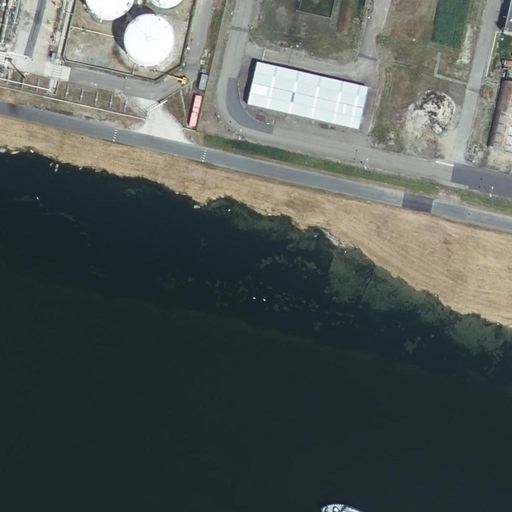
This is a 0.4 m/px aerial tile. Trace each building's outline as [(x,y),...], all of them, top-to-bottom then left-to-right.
[(133,0),(83,0),(83,2),(84,6),(85,9),(86,11),(88,14),(90,17),(92,19),(95,21),(97,22),(100,23),(103,24),(106,25),(110,25),(113,24),(116,24),(119,22),(122,21),(124,19),(126,17),(128,15),(130,12),(132,9),(133,6),(133,3),(133,0)] [(145,0),(146,1),(148,3),(150,5),(152,6),(154,8),(156,9),(159,9),(162,10),(164,10),(167,9),(169,9),(172,8),(174,7),(176,5),(178,3),(179,1),(180,0),(145,0)] [(174,47),(174,43),(173,40),(172,37),(171,34),(169,32),(167,29),(165,27),(162,25),(159,24),(157,22),(153,22),(150,21),(147,21),(144,22),(141,22),(138,23),(135,25),(133,27),(130,29),(128,31),(127,34),(125,37),(124,40),(124,43),(123,46),(124,49),(124,52),(125,55),(126,58),(128,61),(130,63),(132,66),(135,67),(138,69),(141,70),(144,71),(147,71),(150,71),(153,71),(156,70),(159,69),(162,68),(164,66),(167,64),(169,61),(170,59),(172,56),(173,53),(173,50),(174,47)] [(368,90),(255,65),(246,107),(358,133),(368,90)] [(511,152),(511,84),(502,82),(487,147),(511,152)]
